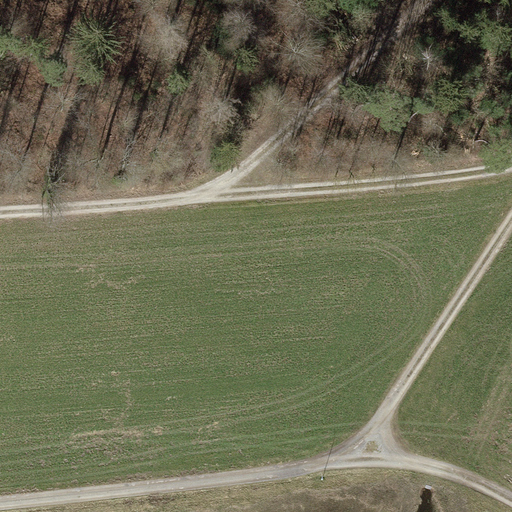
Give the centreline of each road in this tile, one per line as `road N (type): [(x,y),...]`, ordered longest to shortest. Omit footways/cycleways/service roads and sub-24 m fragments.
road 1 (track): [(511,498),(479,479),(382,458),(0,509)]
road 2 (track): [(0,208),(358,188),(511,165)]
road 3 (track): [(205,196),(435,0)]
road 4 (track): [(511,216),(385,413),(382,458)]
